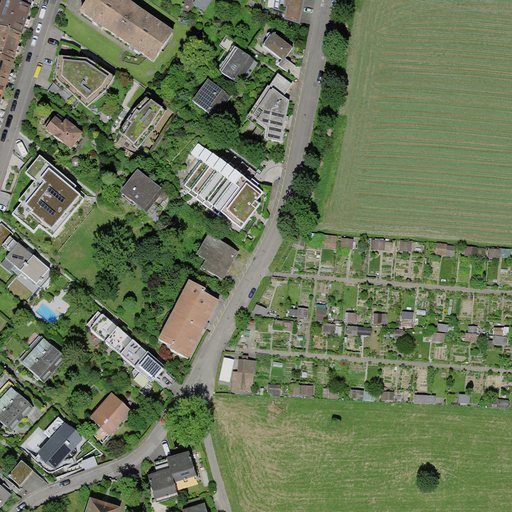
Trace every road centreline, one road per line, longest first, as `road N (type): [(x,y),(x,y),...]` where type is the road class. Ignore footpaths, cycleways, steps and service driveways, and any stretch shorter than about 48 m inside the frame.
road 1 (residential): [(325,0),(290,179),(251,279),(196,382)]
road 2 (residential): [(196,382),(135,458),(18,511)]
road 3 (residential): [(0,164),(51,0)]
road 4 (residential): [(196,382),(228,511)]
